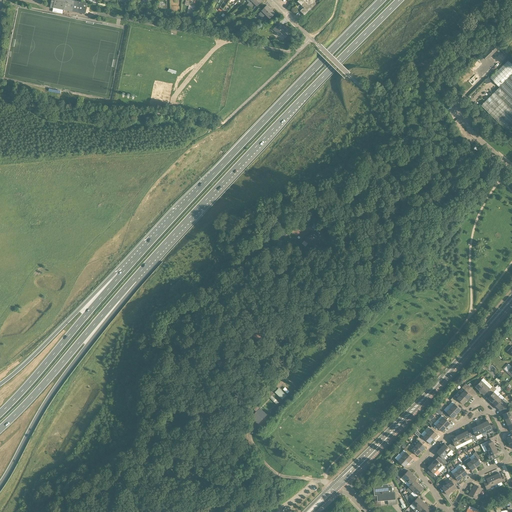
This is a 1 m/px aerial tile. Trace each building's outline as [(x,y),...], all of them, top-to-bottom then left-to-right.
[(69,0),(51,0),(50,8),(53,9),(53,8),(72,12),(85,15),(87,3),(69,0)] [(311,0),(299,0),(298,2),(304,8),(302,10),(305,14),(304,15),(305,15),(311,8),(309,6),(313,2),(311,0)] [(266,15),(271,10),(267,6),(261,11),(264,13),(259,18),(261,20),(263,17),(266,15)] [(275,14),(271,10),(266,15),(270,19),(275,14)] [(273,29),(278,35),(280,33),(285,38),(290,33),(282,24),(278,28),(276,26),(273,29)] [(493,46),(482,56),(486,60),(497,50),(493,46)] [(499,88),(511,74),(511,64),(508,60),(490,78),(499,88)] [(511,74),(499,88),(481,106),(506,131),(511,124),(511,74)] [(170,86),(159,84),(157,95),(154,94),(153,100),(167,102),(170,86)] [(292,223),(285,230),(289,235),(296,228),(292,223)] [(308,243),(311,246),(319,237),(313,232),(308,238),(310,240),(308,243)] [(479,391),(486,385),(481,380),(475,387),(479,391)] [(486,385),(479,391),(484,395),(486,393),(488,395),(494,388),(492,386),(490,389),(486,385)] [(286,395),(279,388),(275,392),(282,400),(286,395)] [(494,388),(488,395),(490,397),(488,399),(492,403),(498,396),(494,392),(496,390),(494,388)] [(471,396),(465,390),(461,394),(467,400),(471,396)] [(456,399),(454,396),(453,398),(459,404),(460,402),(463,405),(467,400),(461,394),(456,399)] [(498,396),(492,403),(496,407),(502,400),(498,396)] [(453,398),(452,398),(450,400),(455,404),(450,408),(457,414),(461,410),(457,406),(459,404),(453,398)] [(502,400),(496,407),(501,411),(507,404),(502,400)] [(259,408),(251,417),(259,424),(267,415),(259,408)] [(457,414),(450,408),(446,413),(453,419),(457,414)] [(505,420),(511,416),(511,413),(511,414),(510,411),(502,415),(505,420)] [(440,421),(446,427),(450,423),(444,417),(440,421)] [(446,427),(440,421),(436,426),(442,432),(446,427)] [(482,423),(486,431),(492,429),(494,432),(494,433),(497,431),(494,424),(491,426),(488,421),(482,423)] [(486,431),(482,423),(477,426),(481,434),(486,431)] [(481,434),(477,426),(472,428),(473,432),(471,433),(475,441),(477,440),(476,436),(481,434)] [(427,433),(433,439),(438,435),(431,428),(427,433)] [(433,439),(427,433),(423,437),(417,431),(415,433),(418,437),(425,443),(427,441),(429,443),(433,439)] [(475,441),(471,433),(469,434),(467,431),(462,433),(466,441),(471,439),(473,442),(475,441)] [(466,441),(462,433),(456,436),(460,444),(466,441)] [(460,444),(456,436),(451,439),(453,442),(450,444),(455,451),(457,449),(456,446),(460,444)] [(425,443),(418,437),(413,443),(422,452),(426,447),(423,445),(425,443)] [(487,451),(495,447),(493,441),(485,445),(487,451)] [(422,452),(413,443),(408,448),(407,446),(407,447),(404,444),(403,446),(411,454),(413,452),(418,456),(422,452)] [(455,451),(450,444),(447,446),(444,444),(440,448),(447,454),(451,450),(453,453),(455,451)] [(411,454),(403,446),(401,447),(404,450),(406,452),(402,457),(408,463),(413,458),(410,455),(411,454)] [(495,447),(487,451),(489,455),(488,456),(490,460),(497,457),(496,453),(498,452),(495,447)] [(436,452),(443,458),(447,454),(440,448),(436,452)] [(471,460),(477,467),(481,464),(478,459),(480,458),(476,453),(474,455),(475,457),(471,460)] [(408,463),(402,457),(398,461),(404,467),(408,463)] [(445,464),(442,461),(440,463),(436,459),(432,463),(438,469),(442,465),(443,466),(445,464)] [(466,468),(468,469),(470,468),(472,471),(477,467),(471,460),(466,464),(464,461),(462,463),(466,468)] [(438,469),(432,463),(427,468),(430,470),(427,472),(432,477),(433,477),(435,478),(436,476),(434,474),(438,469)] [(457,470),(463,477),(468,474),(464,469),(466,468),(462,463),(460,464),(462,467),(457,470)] [(463,477),(457,470),(453,474),(452,473),(450,474),(451,476),(453,478),(455,477),(458,481),(463,477)] [(399,476),(398,478),(399,480),(402,477),(406,481),(412,475),(408,471),(405,473),(404,472),(399,476)] [(492,476),(496,484),(505,480),(503,476),(501,477),(499,473),(492,476)] [(412,475),(406,481),(410,485),(417,479),(412,475)] [(456,483),(453,478),(451,476),(449,478),(450,479),(451,481),(446,484),(452,491),(457,488),(455,486),(454,484),(456,483)] [(496,484),(492,476),(486,479),(487,482),(484,484),(487,490),(490,488),(490,487),(496,484)] [(417,479),(410,485),(407,489),(411,493),(413,491),(419,484),(415,481),(417,479)] [(419,484),(413,491),(418,495),(424,489),(419,484)] [(452,491),(446,484),(442,488),(447,495),(452,491)] [(471,490),(479,494),(481,495),(483,492),(481,491),(482,489),(474,484),(471,490)] [(391,486),(374,488),(375,495),(374,495),(375,504),(377,506),(396,504),(395,499),(394,492),(392,492),(391,486)] [(479,494),(471,490),(468,495),(476,499),(479,494)] [(412,504),(416,508),(423,501),(418,497),(412,504)] [(423,501),(416,508),(414,510),(415,511),(420,511),(427,505),(423,501)]
